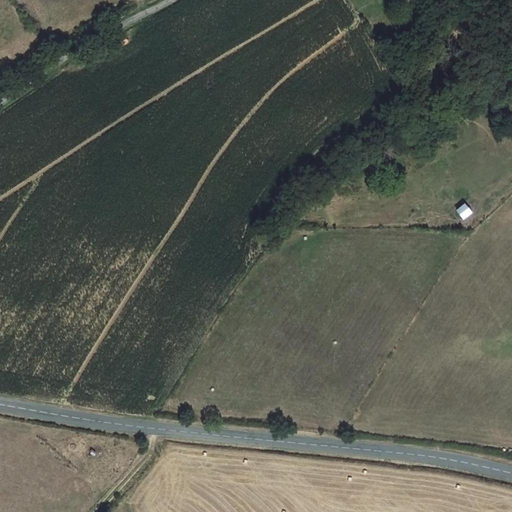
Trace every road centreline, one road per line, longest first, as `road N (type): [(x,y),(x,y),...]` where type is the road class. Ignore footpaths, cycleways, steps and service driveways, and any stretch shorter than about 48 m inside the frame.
road 1 (tertiary): [(0,406),(511,476)]
road 2 (unclassified): [(176,0),(0,103)]
